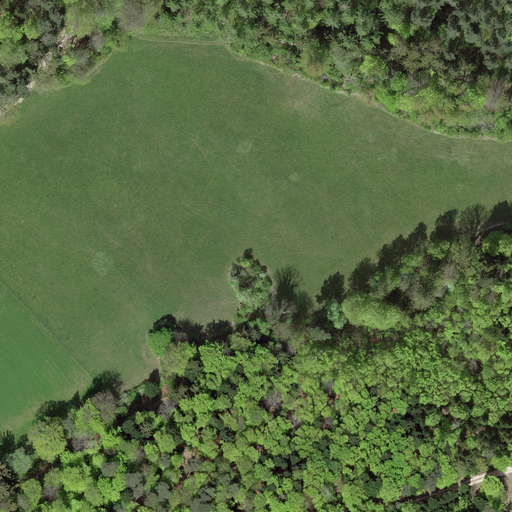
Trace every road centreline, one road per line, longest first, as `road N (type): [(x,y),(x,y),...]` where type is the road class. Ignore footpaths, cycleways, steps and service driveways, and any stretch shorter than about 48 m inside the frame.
road 1 (track): [(0,492),(195,385),(432,298)]
road 2 (track): [(511,85),(266,38),(127,38),(117,20),(120,0)]
road 3 (track): [(318,511),(417,501),(511,466)]
road 4 (track): [(0,111),(31,84),(91,0)]
